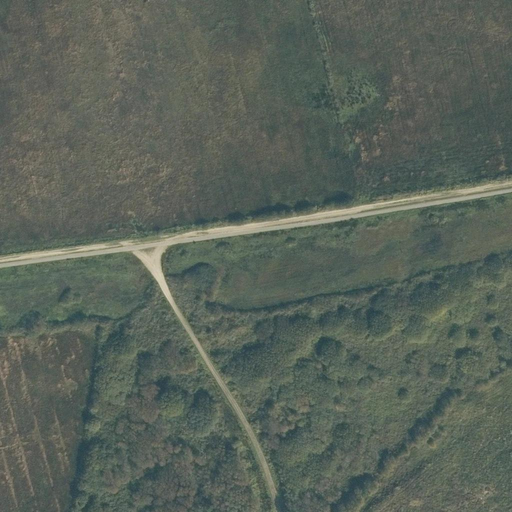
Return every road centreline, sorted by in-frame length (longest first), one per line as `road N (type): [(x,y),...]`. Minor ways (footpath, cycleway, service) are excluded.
road 1 (unknown): [(511,181),(0,259)]
road 2 (unknown): [(129,239),(253,438),(278,511)]
